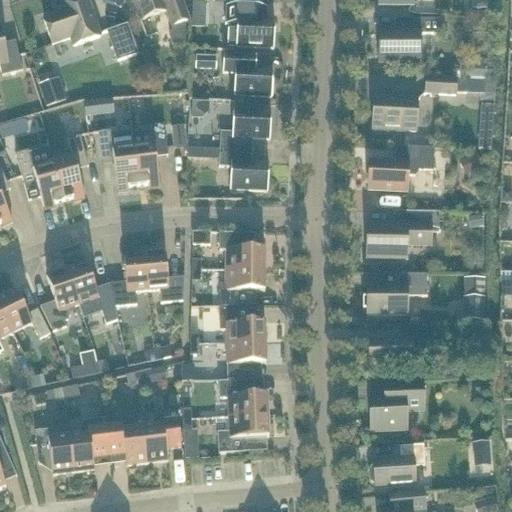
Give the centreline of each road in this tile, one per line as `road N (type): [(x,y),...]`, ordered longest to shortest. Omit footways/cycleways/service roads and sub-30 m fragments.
road 1 (residential): [(0,267),(111,230),(191,218),(320,216)]
road 2 (residential): [(323,489),(320,216)]
road 3 (residential): [(320,216),(330,0)]
road 4 (residential): [(119,511),(323,489)]
